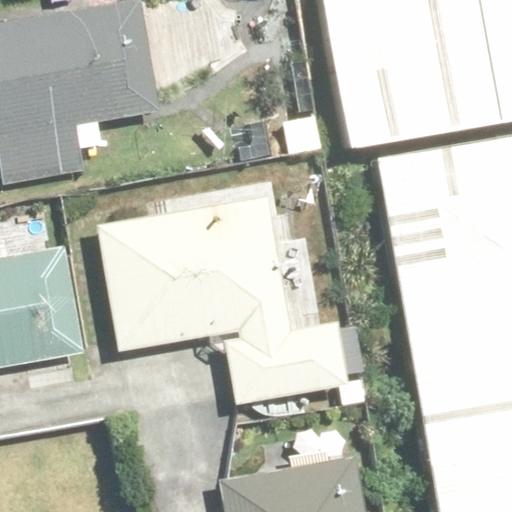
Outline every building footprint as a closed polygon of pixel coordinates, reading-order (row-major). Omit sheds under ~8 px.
[(511,511),(511,0),(292,0),(384,511),(511,511)] [(129,3),(0,24),(0,191),(80,178),(76,150),(85,148),(80,116),(146,105),(129,3)] [(288,200),(81,227),(97,351),(206,337),(214,405),(337,390),(329,332),(305,335),(288,200)] [(51,250),(0,259),(0,366),(69,355),(51,250)] [(343,511),(334,454),(205,476),(210,511),(343,511)]
